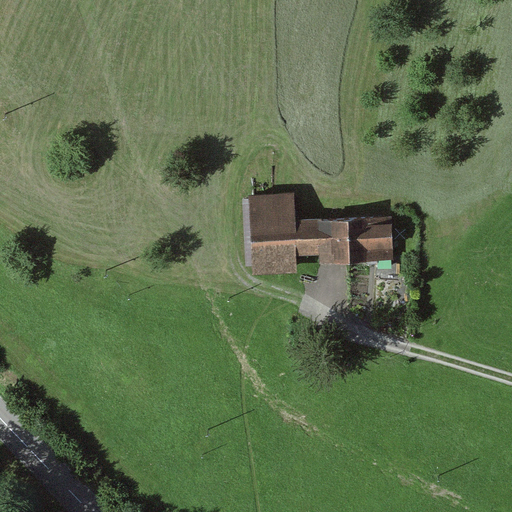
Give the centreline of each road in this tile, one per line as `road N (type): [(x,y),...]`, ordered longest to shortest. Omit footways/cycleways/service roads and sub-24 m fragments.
road 1 (track): [(511,378),(368,334),(238,272),(233,187),(329,100),(383,0)]
road 2 (tertiary): [(90,511),(0,416)]
